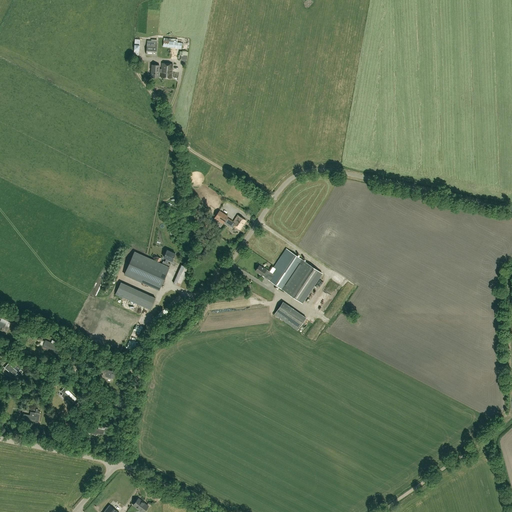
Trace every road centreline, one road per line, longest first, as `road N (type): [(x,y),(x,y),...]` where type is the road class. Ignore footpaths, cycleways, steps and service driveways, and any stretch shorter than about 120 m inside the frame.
road 1 (unclassified): [(117,464),(150,337),(232,259),(299,173),(329,169),(511,210)]
road 2 (track): [(510,414),(382,511)]
road 3 (track): [(0,341),(75,371),(132,412)]
road 4 (track): [(511,269),(510,414)]
